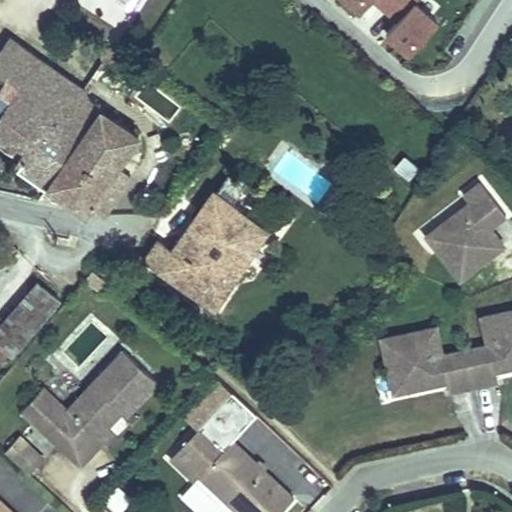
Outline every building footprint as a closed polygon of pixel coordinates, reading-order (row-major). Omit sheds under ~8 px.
[(385,42),(414,62),(441,22),(415,4),(417,0),(337,0),(364,18),(373,6),(398,24),(385,42)] [(0,60),(0,93),(12,103),(29,83),(0,60)] [(29,83),(12,103),(37,122),(53,102),(29,83)] [(0,173),(8,180),(24,193),(63,142),(37,122),(12,103),(0,93),(0,173)] [(53,102),(37,122),(63,142),(78,121),(53,102)] [(8,180),(0,190),(0,198),(15,209),(25,196),(60,222),(86,188),(114,150),(78,121),(63,142),(24,193),(8,180)] [(86,188),(60,222),(85,227),(103,200),(86,188)] [(431,229),(411,244),(445,288),(489,255),(475,236),(492,223),(466,190),(449,202),(455,210),(441,221),(444,225),(433,233),(431,229)] [(250,244),(197,204),(177,232),(162,253),(134,234),(120,254),(123,256),(199,311),(250,244)] [(433,233),(444,225),(441,221),(431,229),(433,233)] [(45,269),(63,280),(69,271),(73,266),(54,254),(45,269)] [(80,296),(88,288),(69,271),(63,280),(80,296)] [(0,348),(31,311),(4,289),(0,294),(0,348)] [(511,316),(468,325),(473,353),(450,358),(457,394),(481,390),(479,380),(496,377),(495,372),(507,370),(508,374),(511,373),(511,316)] [(457,394),(450,358),(427,362),(421,334),(367,344),(373,379),(377,399),(401,394),(400,390),(413,388),(414,392),(431,389),(433,399),(457,394)] [(113,355),(60,412),(35,439),(74,474),(98,448),(95,444),(127,410),(122,405),(133,392),(138,397),(148,387),(113,355)] [(35,439),(60,412),(37,390),(12,417),(35,439)] [(258,511),(271,498),(208,441),(200,450),(175,427),(144,461),(170,484),(174,479),(195,498),(199,493),(220,511),(258,511)] [(12,443),(0,454),(0,461),(19,480),(34,465),(12,443)] [(116,487),(103,503),(114,511),(119,511),(130,499),(116,487)] [(220,511),(199,493),(195,498),(209,511),(220,511)]
